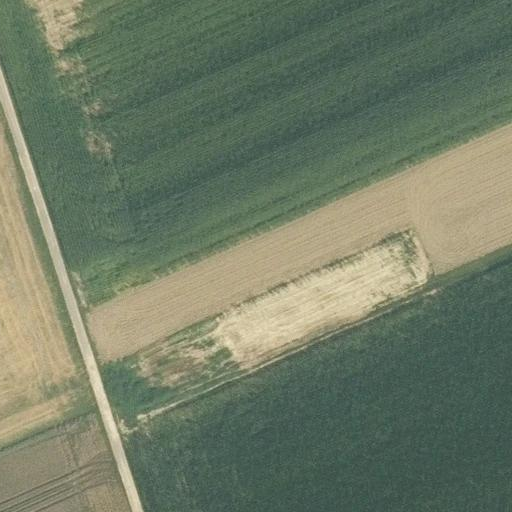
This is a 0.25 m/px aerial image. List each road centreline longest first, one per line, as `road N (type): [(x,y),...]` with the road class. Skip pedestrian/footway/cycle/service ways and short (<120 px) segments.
road 1 (track): [(0,57),(148,511)]
road 2 (track): [(125,439),(511,264)]
